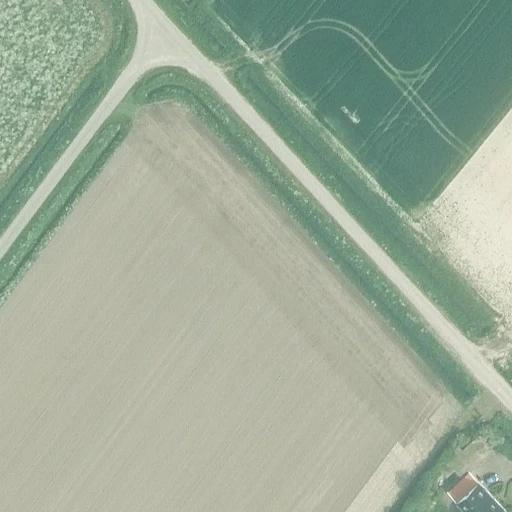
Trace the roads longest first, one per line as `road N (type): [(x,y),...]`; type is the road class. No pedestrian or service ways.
road 1 (unclassified): [(511,401),(171,31)]
road 2 (unclassified): [(0,248),(137,63),(171,31)]
